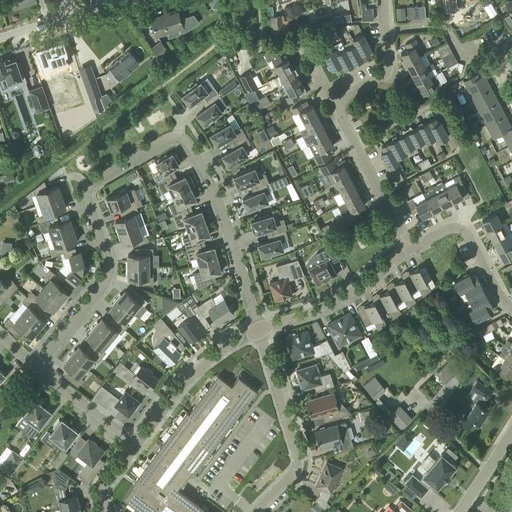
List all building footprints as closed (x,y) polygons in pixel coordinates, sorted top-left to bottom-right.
[(10,0),(12,2),(14,8),(37,1),(36,0),(10,0)] [(453,0),(451,0),(444,1),(446,13),(455,12),(453,0)] [(469,0),(471,10),(479,9),(478,0),(469,0)] [(365,3),(360,3),(361,8),(361,14),(373,14),(373,8),(366,8),(365,3)] [(405,7),(396,8),(396,12),(397,20),(405,19),(405,7)] [(163,15),(162,15),(151,19),(156,36),(167,33),(168,35),(169,37),(176,34),(175,30),(183,27),(184,30),(196,23),(192,16),(190,17),(181,20),(178,12),(164,17),(163,15)] [(341,22),(351,21),(350,13),(340,15),(341,22)] [(271,17),(271,18),(274,33),(283,31),(281,15),(271,17)] [(363,33),(352,39),(355,44),(336,53),(333,49),(324,54),(332,69),(333,69),(335,68),(337,73),(370,55),(368,51),(371,49),(363,33)] [(436,36),(430,39),(433,46),(440,43),(436,36)] [(403,65),(419,57),(414,47),(419,44),(415,38),(405,44),(408,49),(401,53),(404,59),(401,60),(403,65)] [(169,51),(160,39),(150,48),(159,59),(169,51)] [(41,53),(34,55),(40,73),(39,73),(40,74),(52,66),(52,67),(67,63),(65,56),(67,55),(63,40),(53,43),(55,47),(50,49),(50,47),(42,50),(43,53),(41,54),(41,53)] [(439,52),(449,46),(447,42),(437,48),(439,52)] [(439,52),(442,57),(452,52),(449,46),(439,52)] [(274,65),(275,65),(280,75),(293,68),(286,55),(281,57),(280,55),(278,56),(275,51),(263,53),(271,67),(274,65)] [(139,64),(128,52),(110,67),(112,69),(107,73),(115,83),(139,64)] [(455,57),(452,52),(442,57),(444,62),(455,57)] [(0,87),(1,90),(2,90),(0,85),(0,77),(5,76),(9,87),(26,81),(20,65),(18,66),(15,59),(10,61),(9,58),(4,59),(3,60),(2,57),(0,57),(0,87)] [(425,67),(425,66),(419,57),(403,65),(406,70),(409,68),(411,74),(425,67)] [(444,62),(447,68),(458,62),(455,57),(444,62)] [(425,67),(411,74),(414,79),(411,80),(414,85),(430,77),(427,72),(435,68),(432,63),(425,67)] [(293,68),(280,75),(285,85),(301,76),(299,72),(296,73),(293,68)] [(442,71),(436,73),(440,83),(446,81),(442,71)] [(240,77),(247,92),(257,87),(249,72),(240,77)] [(430,77),(414,85),(416,90),(419,88),(422,94),(440,84),(434,74),(430,77)] [(472,98),(491,88),(486,79),(484,75),(479,77),(477,74),(464,81),(465,84),(464,84),(472,98)] [(301,76),(285,85),(290,95),(286,97),(289,103),(299,97),(296,92),(303,88),(301,83),(304,81),(301,76)] [(98,87),(94,78),(83,82),(90,101),(91,100),(95,112),(103,109),(99,97),(101,96),(98,87)] [(238,85),(234,79),(228,84),(232,89),(238,85)] [(203,95),(206,100),(217,92),(212,84),(204,87),(200,82),(197,84),(196,83),(195,84),(194,84),(190,87),(188,89),(190,90),(182,95),(189,105),(203,95)] [(50,107),(42,85),(28,90),(36,112),(50,107)] [(498,101),(491,88),(472,98),(478,111),(498,101)] [(264,90),(257,94),(259,99),(266,95),(264,90)] [(223,99),(217,92),(206,100),(210,105),(197,115),(204,124),(211,119),(212,120),(214,119),(218,116),(220,115),(219,113),(222,111),(218,106),(223,99)] [(266,95),(259,99),(256,101),(259,107),(270,102),(266,95)] [(299,112),(304,121),(320,113),(318,108),(315,110),(312,104),(309,106),(306,100),(292,108),(295,114),(299,112)] [(498,101),(478,111),(485,124),(505,114),(498,101)] [(69,119),(72,126),(84,120),(82,113),(69,119)] [(307,127),(300,131),(302,135),(323,125),(320,119),(323,118),(320,113),(304,121),(307,127)] [(511,127),(505,114),(485,124),(492,137),(511,127)] [(418,151),(415,145),(424,140),(426,142),(435,137),(438,142),(448,136),(440,121),(437,123),(435,118),(413,129),(411,126),(402,131),(403,134),(381,146),(384,151),(381,152),(389,168),(399,162),(397,157),(406,152),(408,156),(418,151)] [(230,137),(233,142),(246,135),(241,127),(233,129),(230,123),(226,125),(226,124),(224,125),(224,124),(219,127),(217,128),(218,130),(210,134),(216,145),(230,137)] [(273,125),(266,129),(270,136),(276,133),(273,125)] [(325,130),(323,125),(302,135),(307,146),(309,145),(331,133),(328,128),(325,130)] [(508,146),(511,143),(511,126),(511,127),(492,137),(493,138),(501,134),(508,146)] [(264,129),(257,133),(262,143),(269,139),(264,129)] [(333,138),(331,133),(309,145),(314,155),(312,155),(317,164),(330,157),(326,149),(333,145),(330,140),(333,138)] [(250,143),(246,135),(233,142),(236,147),(222,155),(228,166),(236,161),(237,163),(239,162),(244,159),(245,158),(244,157),(248,155),(244,149),(250,143)] [(282,142),(285,149),(290,146),(286,139),(282,142)] [(488,151),(484,145),(479,148),(482,154),(488,151)] [(437,155),(439,160),(445,157),(442,152),(437,155)] [(152,173),(158,183),(171,176),(168,171),(179,164),(178,164),(181,162),(176,154),(173,156),(172,153),(167,156),(166,155),(164,156),(159,158),(159,159),(158,160),(159,161),(156,163),(159,169),(152,173)] [(494,157),(487,161),(489,166),(496,163),(494,157)] [(336,168),(332,159),(318,167),(323,175),(325,174),(328,178),(332,176),(335,181),(351,172),(349,168),(348,168),(344,160),(337,164),(338,166),(336,168)] [(253,181),(255,187),(268,181),(265,173),(257,174),(254,168),(251,169),(250,168),(248,168),(243,171),(241,171),(242,173),(233,177),(238,188),(253,181)] [(429,170),(424,172),(428,179),(432,177),(429,170)] [(341,191),(354,184),(351,179),(354,177),(351,172),(335,181),(341,191)] [(400,172),(393,176),(397,182),(403,179),(400,172)] [(268,181),(272,190),(288,183),(285,175),(268,181)] [(459,175),(450,180),(443,184),(442,181),(454,204),(459,202),(457,199),(463,196),(459,189),(465,186),(459,175)] [(511,180),(509,175),(503,178),(506,184),(511,180)] [(174,181),(171,176),(158,183),(163,193),(164,192),(167,199),(173,196),(190,187),(185,176),(174,181)] [(41,204),(63,196),(60,188),(58,188),(57,186),(47,190),(44,181),(32,191),(34,195),(37,194),(41,204)] [(268,181),(255,187),(258,192),(243,199),(247,210),(256,206),(256,208),(258,207),(258,208),(263,205),(265,204),(264,203),(268,201),(265,195),(272,190),(268,181)] [(407,181),(399,185),(403,193),(411,189),(407,181)] [(449,207),(454,204),(442,181),(432,186),(436,193),(435,193),(442,207),(448,204),(449,207)] [(307,184),(301,188),(306,196),(314,192),(311,186),(307,184)] [(341,191),(346,201),(362,193),(360,188),(357,190),(354,184),(341,191)] [(190,187),(173,196),(176,202),(169,205),(173,215),(187,209),(185,204),(196,199),(190,187)] [(119,194),(107,198),(105,198),(107,205),(109,205),(111,210),(122,206),(124,211),(136,207),(142,205),(140,199),(138,199),(134,188),(126,191),(125,189),(118,192),(119,194)] [(365,198),(362,193),(346,201),(338,206),(343,216),(347,214),(350,219),(360,214),(358,209),(365,205),(362,199),(365,198)] [(437,209),(442,207),(435,193),(425,198),(434,215),(439,212),(437,209)] [(66,204),(63,196),(41,204),(44,214),(38,216),(40,223),(52,219),(51,213),(55,212),(55,211),(65,208),(64,205),(66,204)] [(322,196),(317,199),(321,206),(325,204),(322,196)] [(429,217),(434,215),(425,198),(415,204),(413,200),(408,203),(413,213),(418,210),(422,217),(428,215),(429,217)] [(317,208),(321,206),(317,199),(313,201),(317,208)] [(136,207),(124,211),(126,217),(115,221),(117,226),(115,226),(117,233),(145,223),(141,212),(138,213),(136,207)] [(190,215),(187,209),(173,215),(178,226),(185,223),(188,229),(205,222),(201,211),(190,215)] [(501,223),(495,213),(482,220),(485,226),(482,227),(484,232),(501,223)] [(272,234),(285,230),(287,229),(293,227),(291,222),(285,224),(283,218),(278,220),(276,214),(269,216),(268,214),(266,215),(266,214),(261,216),(259,217),(259,219),(251,221),(254,233),(270,228),(272,234)] [(59,223),(59,222),(57,217),(52,219),(40,223),(39,223),(42,232),(43,232),(46,239),(52,237),(75,229),(72,221),(70,222),(69,219),(59,223)] [(186,249),(200,244),(199,239),(210,234),(205,222),(188,229),(190,236),(182,239),(186,249)] [(145,223),(117,233),(119,239),(121,239),(123,244),(134,240),(136,245),(148,241),(146,235),(149,234),(145,223)] [(506,233),(501,223),(484,232),(487,236),(490,235),(493,240),(506,233)] [(64,252),(62,246),(67,245),(66,244),(76,241),(76,239),(78,238),(75,229),(52,237),(56,247),(49,249),(52,257),(63,253),(63,252),(64,252)] [(273,239),(258,244),(261,256),(263,255),(265,260),(265,261),(272,259),(272,258),(271,255),(272,254),(278,253),(280,252),(279,250),(283,249),(281,243),(288,238),(285,230),(272,234),(273,239)] [(333,239),(330,233),(321,238),(324,243),(333,239)] [(506,233),(493,240),(495,246),(492,247),(495,252),(511,243),(506,233)] [(27,240),(23,244),(27,249),(32,245),(27,240)] [(511,256),(511,244),(511,243),(495,252),(497,257),(500,255),(503,261),(511,256)] [(202,250),(200,244),(186,249),(189,260),(197,257),(199,264),(217,259),(214,247),(202,250)] [(306,265),(307,268),(308,269),(316,284),(317,285),(318,284),(336,275),(337,274),(337,273),(336,273),(331,263),(339,259),(332,245),(317,253),(306,265)] [(66,275),(66,276),(75,283),(82,275),(80,274),(81,272),(82,272),(83,269),(83,265),(82,263),(84,262),(81,253),(77,254),(75,248),(64,252),(63,252),(63,253),(65,258),(69,257),(72,266),(71,267),(72,268),(66,275)] [(126,260),(126,267),(148,266),(148,254),(153,254),(153,248),(140,248),(140,254),(128,255),(128,260),(126,260)] [(218,261),(217,259),(199,264),(201,271),(193,273),(198,290),(211,282),(209,274),(221,271),(221,270),(223,270),(220,260),(218,261)] [(278,301),(285,299),(284,297),(292,295),(288,280),(304,275),(297,259),(275,266),(278,273),(281,273),(282,279),(270,283),(275,300),(277,299),(278,301)] [(126,267),(126,273),(128,273),(128,279),(140,278),(140,285),(153,284),(153,273),(148,273),(148,266),(126,267)] [(418,287),(422,296),(430,290),(419,268),(409,273),(408,270),(401,275),(403,279),(411,291),(418,287)] [(43,288),(62,303),(67,296),(65,295),(67,293),(59,286),(59,285),(56,283),(60,278),(50,270),(45,275),(50,280),(43,288)] [(470,274),(468,275),(454,282),(459,292),(464,290),(474,308),(469,311),(475,321),(490,313),(488,310),(493,307),(476,274),(471,277),(470,274)] [(5,302),(18,286),(10,277),(4,282),(0,277),(0,291),(7,299),(4,302),(5,302)] [(389,291),(396,303),(403,299),(408,307),(416,301),(411,291),(403,279),(395,284),(393,281),(386,286),(389,291)] [(27,297),(37,305),(40,301),(44,304),(52,310),(54,308),(56,310),(62,303),(43,288),(37,296),(31,292),(27,297)] [(116,298),(133,313),(139,318),(147,308),(144,306),(148,302),(138,293),(134,298),(125,290),(121,294),(120,293),(116,298)] [(396,303),(389,291),(380,295),(378,292),(371,297),(374,302),(381,314),(388,310),(393,318),(401,312),(396,303)] [(21,315),(39,330),(45,323),(43,322),(45,320),(36,313),(37,313),(33,310),(37,305),(27,297),(22,303),(28,307),(21,315)] [(216,304),(212,298),(211,297),(198,306),(205,317),(210,314),(217,324),(233,313),(232,311),(234,310),(230,304),(228,306),(224,299),(216,304)] [(119,317),(115,321),(125,329),(129,325),(125,322),(133,313),(116,298),(111,304),(113,305),(109,309),(119,317)] [(205,317),(198,306),(194,301),(187,306),(194,315),(178,327),(184,335),(184,334),(190,342),(196,337),(198,338),(207,331),(199,321),(205,317)] [(374,321),(378,330),(386,323),(381,314),(374,302),(365,306),(363,304),(357,309),(365,326),(374,321)] [(349,313),(328,324),(339,345),(360,334),(349,313)] [(4,324),(8,328),(14,333),(18,328),(21,331),(22,331),(30,337),(32,336),(33,337),(39,330),(21,315),(14,323),(9,319),(4,324)] [(153,340),(154,346),(152,348),(169,365),(181,352),(177,348),(182,343),(183,343),(160,317),(152,325),(155,328),(153,334),(153,340)] [(93,326),(115,345),(127,331),(125,329),(115,321),(111,326),(102,318),(98,322),(97,321),(93,326)] [(504,325),(500,318),(496,320),(499,327),(504,325)] [(489,332),(492,330),(495,329),(492,322),(486,326),(489,332)] [(96,344),(92,349),(102,357),(104,359),(115,345),(93,326),(88,331),(90,333),(86,337),(96,344)] [(292,358),(313,352),(313,351),(309,338),(306,339),(303,332),(295,334),(294,332),(288,334),(288,337),(286,337),(292,358)] [(361,338),(370,355),(377,352),(369,334),(361,338)] [(322,348),(313,351),(313,352),(314,357),(333,351),(327,339),(319,343),(322,348)] [(511,349),(509,347),(505,345),(499,354),(511,362),(511,349)] [(74,349),(70,354),(87,368),(94,359),(98,362),(102,357),(92,349),(88,353),(79,346),(75,350),(74,349)] [(342,350),(330,356),(344,371),(351,367),(342,350)] [(80,377),(87,368),(70,354),(65,359),(67,360),(63,364),(73,372),(67,378),(77,386),(83,380),(80,377)] [(355,370),(380,360),(378,354),(353,364),(355,370)] [(511,362),(499,354),(493,363),(499,367),(498,368),(511,376),(511,373),(511,362)] [(446,384),(462,366),(452,357),(436,375),(446,384)] [(139,382),(149,389),(157,379),(151,374),(152,372),(146,368),(145,370),(140,366),(135,373),(120,361),(112,371),(135,388),(139,382)] [(315,364),(296,370),(302,389),(314,385),(316,391),(334,385),(330,372),(319,376),(315,364)] [(240,374),(238,376),(236,379),(231,385),(218,375),(208,388),(205,386),(205,385),(198,395),(199,395),(201,397),(189,413),(187,411),(177,425),(174,423),(175,422),(174,422),(167,432),(168,432),(170,433),(151,459),(148,457),(149,457),(148,456),(141,466),(142,466),(144,468),(134,481),(135,482),(132,486),(123,497),(136,507),(135,510),(134,510),(136,511),(208,511),(205,509),(205,510),(201,507),(180,490),(184,485),(182,483),(183,482),(182,481),(189,472),(190,473),(190,472),(193,474),(203,460),(205,462),(205,463),(212,453),(209,452),(229,426),(231,428),(231,429),(239,419),(238,419),(235,417),(256,390),(243,380),(245,377),(245,378),(245,377),(240,373),(240,374)] [(474,402),(476,403),(468,415),(465,414),(460,422),(469,428),(475,420),(479,423),(480,421),(481,422),(484,418),(483,417),(488,410),(482,406),(487,398),(492,390),(477,380),(472,388),(480,393),(474,402)] [(101,385),(92,398),(114,415),(119,409),(129,416),(134,409),(135,410),(139,405),(138,404),(139,402),(125,391),(117,402),(106,393),(108,390),(101,385)] [(351,413),(346,407),(339,409),(333,392),(305,400),(311,418),(322,415),(325,422),(351,413)] [(51,412),(42,405),(35,399),(34,401),(32,400),(26,408),(28,409),(23,415),(31,421),(23,431),(31,437),(51,412)] [(382,408),(400,429),(412,418),(399,405),(391,412),(385,405),(382,408)] [(77,431),(69,425),(61,419),(60,421),(58,419),(52,427),(54,429),(49,435),(65,447),(77,431)] [(334,452),(353,446),(346,422),(337,424),(315,431),(320,448),(332,445),(334,452)] [(395,443),(403,450),(413,439),(404,431),(395,443)] [(76,476),(87,484),(104,462),(98,457),(101,452),(98,449),(99,448),(96,445),(97,444),(92,441),(91,442),(88,439),(80,450),(74,445),(80,437),(81,438),(81,437),(81,436),(69,452),(76,457),(79,453),(89,460),(76,476)] [(416,441),(407,448),(411,453),(420,446),(416,441)] [(373,447),(366,451),(369,457),(376,453),(373,447)] [(441,454),(427,470),(422,476),(423,476),(419,481),(412,474),(405,483),(421,497),(428,488),(427,487),(431,483),(437,488),(456,466),(451,462),(457,456),(448,448),(443,455),(441,454)] [(68,454),(62,449),(51,464),(57,468),(68,454)] [(23,459),(22,458),(12,451),(0,466),(0,467),(10,476),(23,459)] [(423,463),(427,466),(432,457),(428,455),(423,463)] [(331,506),(324,499),(324,497),(328,498),(331,492),(341,468),(326,462),(316,486),(322,488),(320,495),(314,500),(325,511),(331,506)] [(51,471),(51,473),(54,485),(66,488),(69,477),(57,468),(51,471)] [(384,474),(390,480),(395,475),(388,469),(384,474)] [(31,493),(43,486),(39,478),(26,485),(31,493)] [(59,500),(58,501),(60,509),(59,509),(60,511),(80,511),(80,510),(81,510),(79,504),(77,496),(66,499),(64,491),(58,490),(57,493),(59,500)] [(410,511),(412,510),(401,501),(394,509),(393,508),(389,511),(410,511)]
